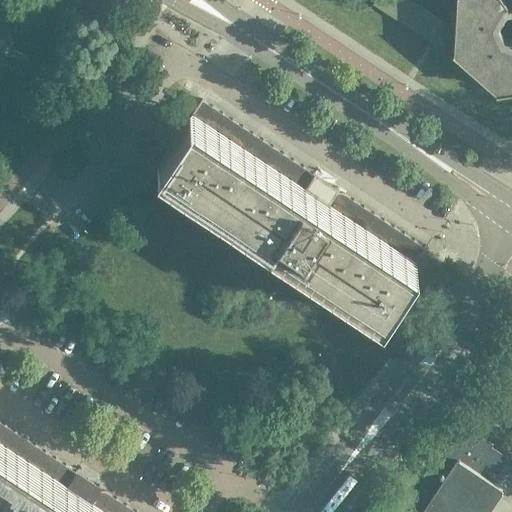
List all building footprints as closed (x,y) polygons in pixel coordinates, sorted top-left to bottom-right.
[(444,22),(409,0),(374,0),(372,4),(442,49),(442,48),(444,22)] [(511,4),(507,5),(506,3),(504,0),(460,0),(457,48),(456,49),(497,86),(496,87),(511,84),(511,4)] [(201,126),(214,107),(202,99),(189,118),(201,126)] [(211,133),(224,113),(214,107),(201,126),(211,133)] [(221,139),(234,120),(224,113),(211,133),(221,139)] [(348,224),(337,217),(325,209),(334,195),(335,195),(335,194),(333,192),(333,191),(315,189),(308,184),(302,193),(291,186),(281,179),(271,172),(261,166),(251,159),(241,153),(231,146),(221,139),(211,133),(201,126),(189,118),(157,167),(169,176),(171,173),(209,198),(207,201),(230,216),(232,213),(245,222),(243,225),(255,233),(257,230),(270,239),(268,241),(294,258),(296,256),(309,264),(307,267),(330,282),(332,279),(370,305),(368,308),(381,316),(413,267),(401,259),(391,252),(380,245),(369,238),(359,231),(348,224)] [(231,146),(244,127),(234,120),(221,139),(231,146)] [(241,153),(254,133),(244,127),(231,146),(241,153)] [(251,159),(264,140),(254,133),(241,153),(251,159)] [(261,166),(274,146),(264,140),(251,159),(261,166)] [(271,172),(284,153),(274,146),(261,166),(271,172)] [(281,179),(294,160),(284,153),(271,172),(281,179)] [(291,186),(304,166),(294,160),(281,179),(291,186)] [(308,184),(315,174),(304,166),(291,186),(302,193),(308,184)] [(337,217),(350,197),(344,193),(343,193),(341,192),(340,192),(338,192),(337,193),(336,193),(335,194),(335,195),(334,195),(325,209),(337,217)] [(348,224),(361,204),(350,197),(337,217),(348,224)] [(359,231),(371,211),(361,204),(348,224),(359,231)] [(369,238),(382,218),(371,211),(359,231),(369,238)] [(380,245),(393,225),(382,218),(369,238),(380,245)] [(391,252),(403,232),(393,225),(380,245),(391,252)] [(401,259),(414,240),(403,232),(391,252),(401,259)] [(413,267),(426,247),(414,240),(401,259),(413,267)] [(511,342),(474,399),(511,424),(511,342)] [(483,511),(499,488),(500,487),(493,482),(508,458),(456,423),(425,471),(429,474),(409,504),(420,511),(483,511)] [(0,448),(3,451),(16,431),(6,425),(0,433),(0,448)] [(13,457),(26,438),(16,431),(3,451),(13,457)] [(23,464),(36,445),(26,438),(13,457),(23,464)] [(33,471),(46,451),(36,445),(23,464),(33,471)] [(95,511),(88,507),(96,493),(98,492),(95,490),(77,487),(71,483),(65,492),(53,484),(43,477),(33,471),(23,464),(13,457),(3,451),(0,448),(0,511),(95,511)] [(43,477),(56,458),(46,451),(33,471),(43,477)] [(53,484),(66,465),(56,458),(43,477),(53,484)] [(65,492),(71,483),(78,472),(66,465),(53,484),(65,492)] [(95,511),(101,511),(113,495),(108,492),(105,491),(104,490),(102,490),(101,490),(99,491),(98,492),(96,493),(88,507),(95,511)] [(116,511),(123,502),(113,495),(101,511),(116,511)] [(132,511),(134,509),(123,502),(116,511),(132,511)]
